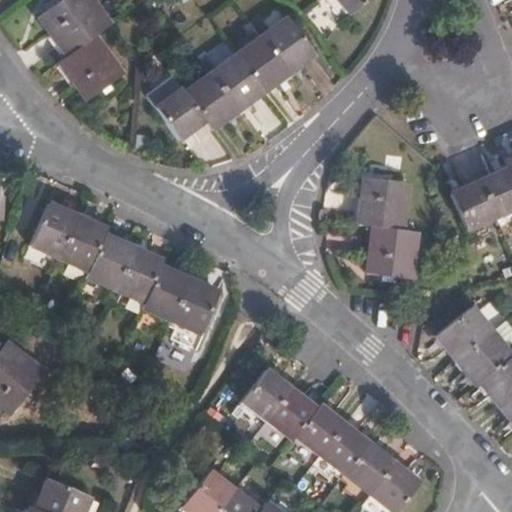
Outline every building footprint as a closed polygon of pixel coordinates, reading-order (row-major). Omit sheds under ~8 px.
[(111,24),(93,0),(63,0),(41,16),(68,54),(61,60),(88,98),(123,73),(95,36),(111,24)] [(337,0),(349,13),(365,0),(337,0)] [(314,55),(286,19),(184,95),(181,90),(158,108),(181,139),(204,122),(211,132),(314,55)] [(511,157),(503,162),(506,171),(451,195),(467,233),(511,213),(511,157)] [(412,281),(418,234),(402,232),(409,184),(366,178),(359,225),(375,228),(368,275),(412,281)] [(197,330),(216,290),(158,263),(159,259),(102,233),(103,227),(44,201),(28,241),(85,266),(82,275),(141,300),(140,305),(197,330)] [(511,348),(509,344),(505,347),(466,299),(430,327),(470,376),(475,372),(511,418),(511,348)] [(0,403),(10,411),(44,368),(6,339),(0,345),(0,344),(0,403)] [(389,511),(414,481),(314,402),(311,405),(260,366),(237,398),(287,436),(290,433),(389,511)] [(256,507),(205,468),(177,505),(186,511),(277,511),(263,500),(256,507)] [(85,511),(92,497),(47,477),(35,505),(30,504),(26,511),(85,511)]
